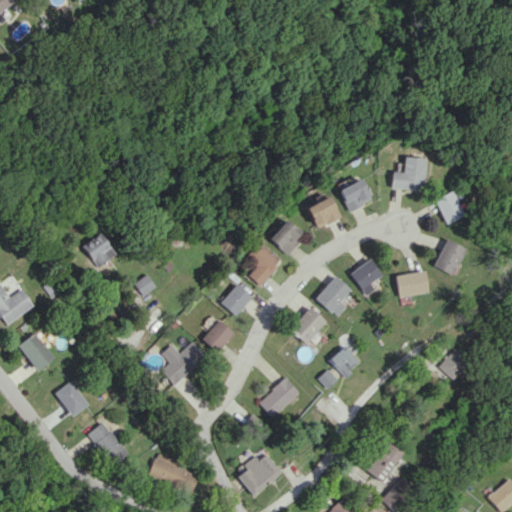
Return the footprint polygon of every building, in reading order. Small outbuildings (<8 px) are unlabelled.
[(0,0),(0,10),(14,0),(0,0)] [(387,187),(421,189),(423,157),(400,156),(400,171),(388,171),(387,187)] [(368,199),(357,177),(334,189),(345,211),(368,199)] [(443,223),(461,215),(450,190),(432,198),(443,223)] [(337,216),(326,195),(303,207),(314,228),(337,216)] [(296,241),(292,238),(298,231),(283,218),(266,238),(284,254),(296,241)] [(112,254),(97,232),(79,245),(94,266),(112,254)] [(431,266),(451,274),(463,247),(442,238),(431,266)] [(257,284),(278,260),(257,241),(243,256),(254,265),(246,274),(257,284)] [(367,281),(378,275),(369,258),(347,270),(361,295),(371,289),(367,281)] [(425,291),(422,270),(392,275),(396,296),(425,291)] [(139,296),(153,286),(143,274),(130,283),(139,296)] [(337,302),(348,288),(330,275),(312,299),(334,316),(342,306),(337,302)] [(217,303),(234,315),(249,295),(232,283),(217,303)] [(0,320),(3,324),(30,305),(19,288),(7,296),(0,286),(0,320)] [(323,321),(307,306),(286,328),(303,343),(323,321)] [(199,338),(214,352),(231,333),(216,319),(199,338)] [(15,344),(34,370),(51,357),(32,332),(15,344)] [(158,353),(167,362),(158,370),(172,385),(203,355),(190,341),(177,353),(168,344),(158,353)] [(356,360),(340,345),(326,360),(342,375),(356,360)] [(434,364),(448,380),(466,363),(452,348),(434,364)] [(314,378),(323,388),(334,379),(324,368),(314,378)] [(297,392),(283,377),(256,401),(269,417),(297,392)] [(52,391),(68,415),(85,404),(68,380),(52,391)] [(84,434),(113,465),(127,452),(98,421),(84,434)] [(399,452),(383,441),(363,470),(379,481),(399,452)] [(242,466),(244,468),(235,476),(251,495),(278,472),(261,451),(242,466)] [(179,460),(153,452),(146,478),(191,490),(196,473),(176,468),(179,460)] [(397,511),(406,503),(402,500),(412,489),(398,476),(378,499),(392,511),(397,511)] [(496,511),(511,496),(511,486),(503,477),(483,496),(496,511)] [(352,511),(339,497),(323,511),(352,511)]
